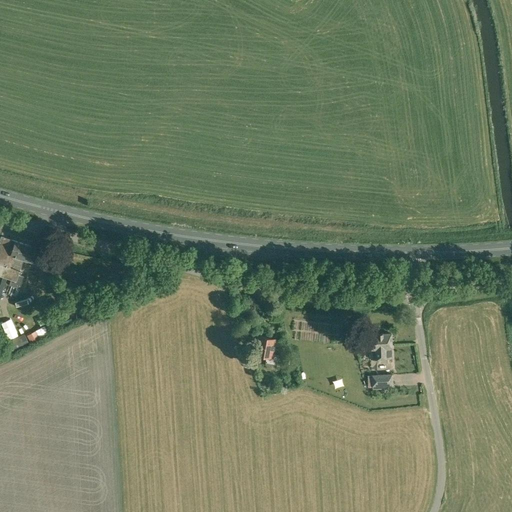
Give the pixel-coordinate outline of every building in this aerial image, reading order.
[(23,275),(18,273),(23,258),(36,262),(40,248),(1,236),(0,238),(0,274),(11,278),(9,284),(20,287),(23,275)] [(82,296),(76,298),(61,303),(65,318),(87,311),(82,296)] [(77,322),(85,319),(82,313),(74,316),(77,322)] [(32,345),(41,340),(36,330),(27,335),(32,345)] [(390,332),(368,333),(369,348),(370,348),(371,358),(391,357),(390,347),(391,347),(390,332)] [(25,333),(14,338),(0,345),(0,359),(30,344),(25,333)] [(253,353),(266,356),(265,364),(276,366),(278,354),(274,353),(277,338),(256,334),(253,353)] [(392,373),(371,374),(372,389),(392,388),(392,373)]
